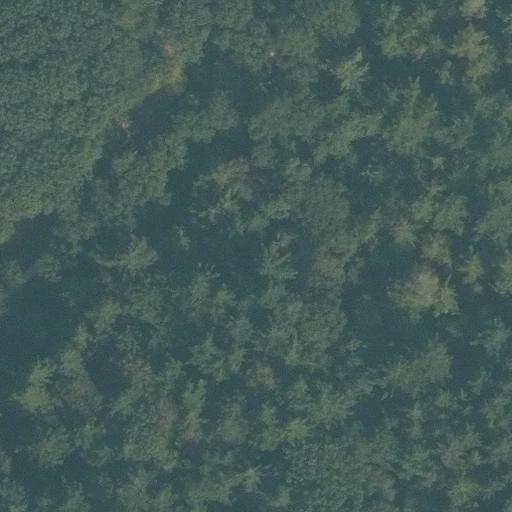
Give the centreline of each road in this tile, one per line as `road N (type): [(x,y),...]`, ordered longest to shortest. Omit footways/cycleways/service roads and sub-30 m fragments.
road 1 (track): [(400,511),(353,365),(282,45)]
road 2 (track): [(0,303),(329,0)]
